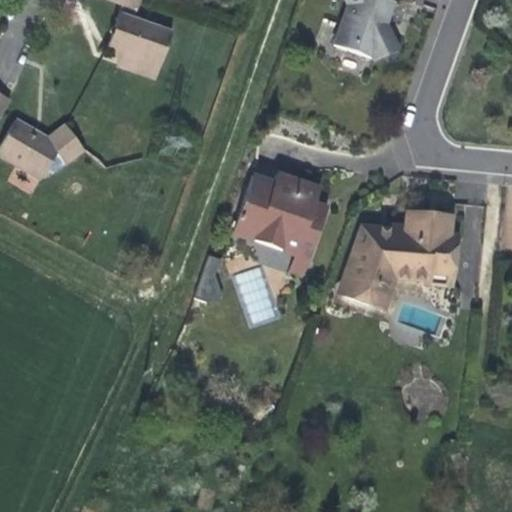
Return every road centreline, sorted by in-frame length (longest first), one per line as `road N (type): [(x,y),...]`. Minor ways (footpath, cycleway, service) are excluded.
road 1 (track): [(55,511),(131,344),(138,298),(188,265),(279,0)]
road 2 (residential): [(511,164),(454,159),(422,132),(462,0)]
road 3 (track): [(0,238),(96,292),(138,298)]
